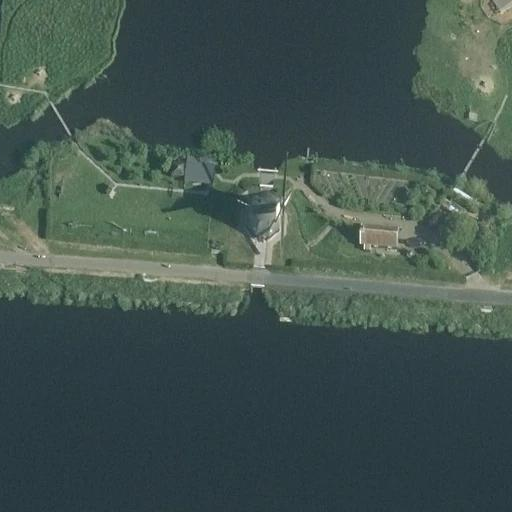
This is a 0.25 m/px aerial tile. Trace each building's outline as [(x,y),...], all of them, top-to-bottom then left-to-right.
[(511,0),(494,0),(500,9),(511,1),(511,0)] [(210,166),(184,165),(183,187),(208,188),(210,166)] [(182,168),(169,167),(168,179),(181,180),(182,168)] [(245,228),(252,237),(270,239),(278,231),(279,216),(270,206),(258,205),(247,214),(245,228)] [(361,247),(398,250),(400,232),(363,229),(361,247)]
